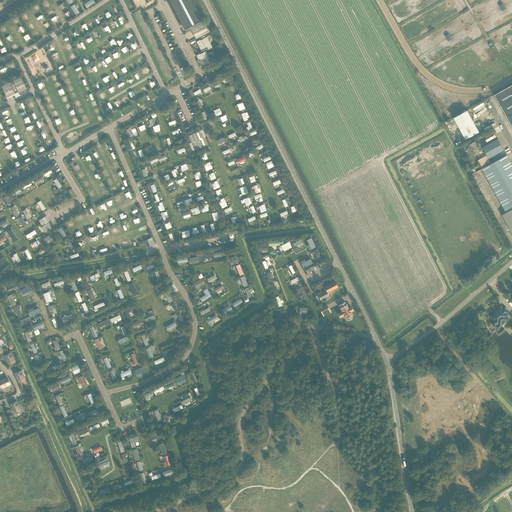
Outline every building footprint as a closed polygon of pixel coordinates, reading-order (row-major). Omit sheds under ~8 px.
[(212,48),(207,37),(212,34),(210,32),(205,22),(203,23),(201,21),(202,21),(191,0),(169,0),(185,29),(186,32),(191,29),(196,39),(199,37),(200,40),(197,42),(201,51),(202,51),(203,53),(198,55),(200,58),(198,58),(200,61),(198,62),(199,64),(200,63),(202,67),(211,62),(207,54),(211,52),(212,51),(213,50),(212,48)] [(20,95),(27,92),(26,89),(27,89),(21,77),(13,81),(10,83),(10,82),(1,86),(7,98),(14,95),(15,98),(20,96),(20,95)] [(511,85),(494,95),(511,126),(511,85)] [(164,99),(158,102),(161,108),(170,103),(168,99),(165,101),(164,99)] [(454,118),(460,128),(466,139),(480,132),(468,110),(454,118)] [(206,137),(202,129),(188,136),(189,138),(187,139),(189,143),(189,144),(192,151),(194,150),(207,145),(204,137),(206,137)] [(497,139),(482,148),(487,155),(492,163),(507,155),(504,150),(497,139)] [(477,140),(475,141),(468,145),(469,147),(468,148),(467,150),(468,152),(471,152),(472,152),(474,155),(483,150),(480,146),(480,144),(480,143),(479,143),(477,140)] [(487,155),(478,160),(483,168),(492,163),(487,155)] [(492,163),(483,168),(482,169),(506,212),(511,222),(511,164),(507,155),(492,163)] [(46,223),(50,221),(47,216),(39,221),(42,226),(43,225),(44,226),(41,228),(45,233),(52,228),(49,223),(47,224),(46,223)] [(147,248),(155,244),(152,237),(144,241),(147,248)] [(329,294),(332,292),(331,291),(338,288),(334,281),(324,286),(324,287),(323,287),(325,291),(318,295),(321,300),(329,296),(329,294)] [(345,302),(339,305),(340,306),(340,307),(340,308),(342,311),(341,312),(343,316),(344,316),(346,319),(346,318),(347,320),(352,317),(352,316),(352,315),(351,312),(352,311),(349,307),(348,308),(347,305),(346,305),(345,302)] [(327,304),(320,308),(323,314),(330,310),(327,304)] [(498,311),(491,317),(494,321),(493,322),(492,323),(493,324),(494,326),(495,326),(496,326),(500,322),(502,324),(507,321),(505,318),(508,316),(506,313),(508,312),(505,308),(503,309),(501,307),(497,310),(497,311),(498,311)] [(10,352),(4,355),(9,364),(15,361),(10,352)] [(21,370),(15,373),(19,382),(25,379),(21,370)] [(7,377),(0,380),(0,385),(1,388),(10,384),(7,377)] [(16,401),(10,404),(14,413),(21,410),(16,401)]
